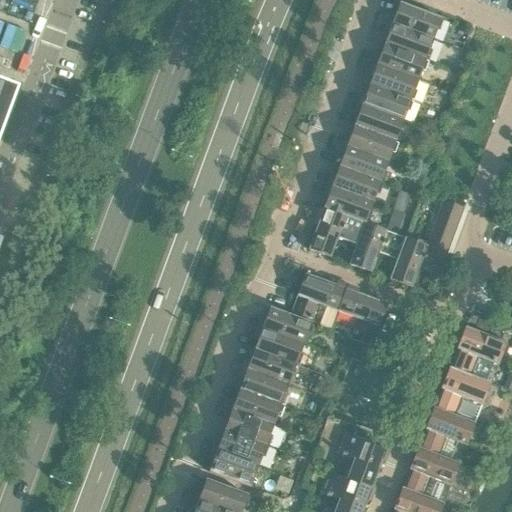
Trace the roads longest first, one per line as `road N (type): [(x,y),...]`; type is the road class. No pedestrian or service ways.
road 1 (residential): [(163,511),(245,298),(278,255),(367,0)]
road 2 (secondary): [(200,0),(9,511)]
road 3 (secondary): [(92,511),(282,0)]
road 4 (residential): [(380,511),(476,253)]
road 5 (residential): [(476,253),(475,213),(511,111)]
